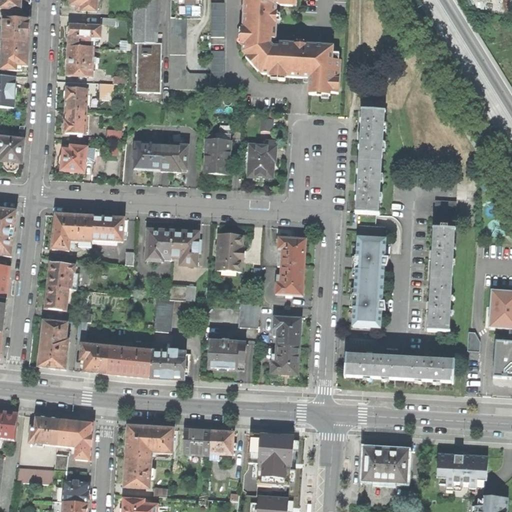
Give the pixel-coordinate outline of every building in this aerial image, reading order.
[(0,0),(1,1),(1,8),(1,9),(20,10),(21,2),(20,0),(0,0)] [(77,8),(76,10),(82,11),(97,12),(97,0),(71,0),(71,5),(77,6),(77,8)] [(138,44),(156,44),(156,35),(156,0),(136,0),(135,44),(138,44)] [(201,16),(201,0),(180,0),(180,16),(201,16)] [(244,18),(243,40),(242,48),(244,48),(244,54),(247,58),(246,59),(258,72),(259,71),(263,75),(268,76),(268,77),(293,78),(310,79),(309,95),(330,96),(330,93),(339,94),(340,71),(337,71),(337,62),(339,62),(339,54),(333,54),(333,48),(319,47),(313,47),(300,46),(279,45),(279,49),(273,49),(271,46),(271,40),(276,40),(276,37),(277,14),(275,14),(277,12),(277,11),(277,10),(277,9),(276,8),(278,6),(293,7),(293,0),(248,0),(249,5),(245,5),(244,18)] [(211,3),(211,37),(225,37),(224,3),(211,3)] [(186,19),(171,19),(170,90),(175,90),(211,91),(211,86),(211,76),(189,76),(185,71),(186,19)] [(3,43),(29,45),(30,33),(30,21),(4,20),(3,43)] [(69,38),(69,48),(94,49),(95,49),(95,38),(101,38),(101,27),(92,27),(92,26),(86,26),(86,23),(83,22),(80,22),(80,26),(69,25),(69,38)] [(29,45),(3,43),(1,71),(16,71),(17,67),(22,67),(28,67),(28,56),(29,45)] [(161,94),(162,45),(156,44),(138,44),(137,94),(161,94)] [(93,51),(94,49),(69,48),(68,59),(66,60),(66,65),(68,66),(67,76),(79,77),(92,77),(93,64),(93,57),(93,51)] [(211,76),(211,86),(224,86),(224,52),(211,51),(211,76)] [(15,77),(0,76),(0,108),(14,109),(14,93),(15,77)] [(114,77),(114,85),(126,86),(127,78),(114,77)] [(100,84),(100,92),(111,93),(113,93),(114,85),(100,84)] [(66,112),(86,112),(87,90),(67,89),(67,91),(64,92),(64,98),(66,100),(66,104),(66,112)] [(361,140),(360,161),(382,162),(385,113),(363,111),(361,134),(359,134),(359,137),(359,140),(361,140)] [(64,134),(85,135),(86,112),(66,112),(65,117),(65,123),(63,125),(62,130),(65,131),(64,134)] [(272,132),(273,133),(274,121),(261,120),(261,122),(260,131),(260,132),(263,132),(272,132)] [(107,131),(107,140),(121,141),(121,132),(107,131)] [(23,141),(0,138),(0,155),(2,156),(1,163),(4,163),(4,169),(8,173),(11,173),(14,173),(18,169),(18,164),(22,164),(24,141),(23,141)] [(231,142),(230,142),(216,141),(207,141),(205,174),(216,175),(229,176),(231,142)] [(147,171),(161,172),(162,146),(136,144),(136,153),(134,153),(134,160),(135,160),(135,170),(147,171)] [(162,146),(161,172),(170,172),(181,173),(181,171),(187,171),(189,147),(162,146)] [(251,146),(249,177),(272,178),(273,168),(273,161),(275,162),(276,148),(275,148),(266,147),(251,146)] [(86,162),(87,149),(66,147),(66,151),(64,151),(63,154),(61,154),(59,161),(60,168),(62,168),(62,172),(84,174),(86,162)] [(95,150),(87,149),(86,162),(94,163),(95,150)] [(379,214),(382,162),(360,161),(358,185),(356,185),(356,188),(356,191),(358,191),(357,213),(356,213),(356,214),(379,215),(379,214)] [(125,170),(125,183),(132,183),(133,170),(125,170)] [(436,202),(434,229),(455,230),(455,221),(456,203),(436,202)] [(17,213),(0,211),(0,256),(12,258),(14,235),(17,213)] [(92,244),(94,219),(57,216),(56,232),(55,251),(71,252),(71,242),(92,244)] [(108,219),(94,219),(92,244),(92,245),(117,246),(117,243),(123,244),(124,220),(108,219)] [(386,228),(359,226),(359,232),(359,239),(358,245),(358,256),(357,259),(360,259),(359,270),(357,270),(356,277),(357,277),(356,289),(355,293),(355,295),(355,296),(356,296),(356,297),(357,297),(357,308),(355,308),(354,309),(353,326),(353,328),(380,329),(381,311),(386,312),(385,303),(381,303),(382,291),(382,279),(383,279),(384,267),(387,267),(389,259),(384,258),(386,228)] [(434,230),(434,235),(433,252),(430,252),(430,258),(433,258),(430,303),(428,303),(428,305),(427,309),(429,309),(428,332),(450,333),(450,332),(449,332),(455,231),(455,230),(434,229),(433,229),(433,230),(434,230)] [(163,258),(172,258),(173,233),(159,232),(148,232),(148,242),(146,242),(146,248),(147,248),(146,262),(163,263),(163,261),(163,258)] [(173,233),(172,258),(181,259),(181,262),(181,267),(196,268),(197,255),(198,255),(199,245),(197,245),(198,234),(184,234),(173,233)] [(219,236),(219,244),(218,252),(217,268),(217,272),(241,273),(241,263),(244,263),(245,249),(242,249),(243,237),(231,237),(219,236)] [(281,268),(304,269),(306,241),(295,241),(292,240),(279,240),(278,268),(281,268)] [(126,254),(125,267),(133,267),(134,267),(134,254),(126,254)] [(50,276),(49,288),(69,290),(71,291),(73,275),(75,275),(76,267),(51,265),(50,276)] [(0,298),(8,299),(9,285),(11,269),(0,268),(0,298)] [(277,276),(276,296),(303,297),(303,296),(304,282),(304,269),(281,268),(281,276),(277,276)] [(254,269),(253,274),(253,282),(261,282),(261,269),(254,269)] [(170,286),(169,301),(173,301),(186,302),(187,287),(170,286)] [(186,302),(195,302),(195,287),(194,287),(187,287),(186,302)] [(47,298),(46,310),(67,312),(69,290),(49,288),(47,298)] [(511,292),(492,291),(489,329),(509,330),(511,330),(511,292)] [(157,300),(154,332),(170,333),(173,301),(169,301),(157,300)] [(242,305),(240,328),(258,329),(260,306),(242,305)] [(79,322),(88,323),(92,323),(93,315),(78,313),(77,322),(79,322)] [(279,330),(278,338),(278,347),(300,348),(301,335),(301,320),(275,318),(275,329),(279,330)] [(79,322),(78,337),(86,338),(88,323),(79,322)] [(52,369),(66,370),(69,342),(66,341),(68,325),(44,323),(39,368),(52,369)] [(469,333),(467,352),(480,353),(480,343),(475,333),(469,333)] [(511,343),(509,343),(496,342),(493,378),(511,379),(511,343)] [(210,343),(208,370),(226,371),(244,372),(246,345),(210,343)] [(95,374),(107,375),(110,349),(83,346),(81,367),(86,367),(85,373),(95,374)] [(272,372),(272,374),(284,375),(298,376),(300,348),(278,347),(277,356),(273,356),(272,372)] [(130,378),(150,379),(152,353),(110,349),(107,375),(130,378)] [(152,353),(150,379),(167,381),(185,381),(185,377),(186,356),(177,355),(177,353),(170,353),(170,354),(152,353)] [(346,356),(345,378),(346,378),(346,377),(394,380),(396,359),(381,358),(381,356),(375,356),(375,358),(370,358),(347,356),(346,356)] [(426,361),(396,359),(394,380),(453,383),(453,384),(455,362),(454,362),(432,361),(433,359),(429,359),(426,359),(426,361)] [(0,413),(0,439),(14,442),(15,433),(16,433),(17,426),(16,426),(17,416),(4,414),(0,413)] [(30,444),(58,448),(61,420),(49,419),(37,418),(36,425),(33,425),(30,444)] [(75,461),(91,462),(93,442),(94,424),(61,420),(58,448),(76,450),(75,461)] [(129,428),(127,458),(152,460),(153,453),(173,454),(174,431),(150,429),(129,428)] [(185,434),(184,455),(210,456),(210,455),(212,433),(202,432),(190,431),(190,435),(185,434)] [(233,450),(233,444),(234,434),(223,433),(212,433),(210,455),(219,455),(232,456),(233,450)] [(293,467),(295,437),(294,437),(280,436),(270,436),(262,435),(261,435),(255,435),(250,435),(248,464),(253,464),(259,465),(258,481),(258,484),(290,487),(291,468),(291,467),(293,467)] [(396,483),(406,484),(407,453),(390,452),(387,452),(385,452),(365,451),(365,464),(364,481),(374,482),(374,485),(396,486),(396,483)] [(439,485),(484,488),(484,479),(487,479),(488,467),(488,458),(471,457),(471,458),(463,458),(456,458),(456,456),(443,456),(439,455),(437,476),(440,476),(439,485)] [(57,456),(55,471),(67,472),(69,457),(57,456)] [(126,472),(125,488),(150,490),(152,460),(127,458),(126,472)] [(19,470),(17,484),(53,486),(54,479),(55,471),(19,470)] [(67,480),(67,472),(55,471),(54,479),(67,480)] [(60,488),(59,503),(63,503),(89,505),(89,494),(90,484),(79,483),(79,482),(73,482),(73,483),(64,482),(63,488),(60,488)] [(154,497),(167,498),(168,490),(154,489),(154,497)] [(288,511),(288,509),(289,499),(259,497),(258,511),(256,511),(255,511),(288,511)] [(477,511),(507,511),(508,499),(500,499),(495,499),(488,498),(487,501),(478,500),(477,511)] [(123,511),(156,511),(157,506),(153,506),(144,505),(144,501),(124,500),(123,511)] [(52,511),(62,511),(63,503),(59,503),(53,503),(52,511)] [(88,511),(89,505),(63,503),(62,511),(88,511)]
